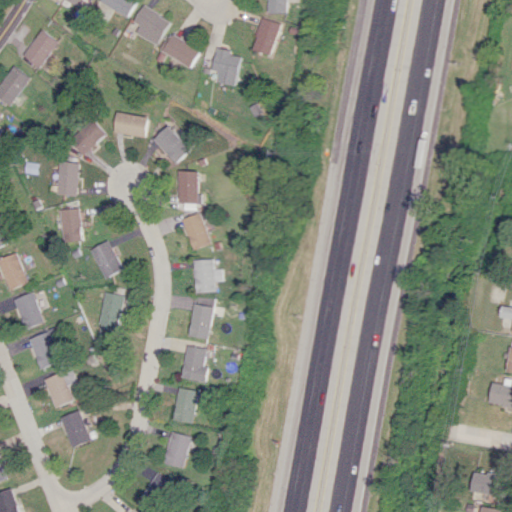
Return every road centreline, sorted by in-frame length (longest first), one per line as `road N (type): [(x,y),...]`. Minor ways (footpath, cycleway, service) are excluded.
road 1 (motorway): [(329,511),(421,0)]
road 2 (motorway): [(385,0),(293,511)]
road 3 (motorway): [(349,511),(441,0)]
road 4 (residential): [(60,509),(107,482),(135,430),(160,272),(127,179)]
road 5 (residential): [(0,366),(61,511)]
